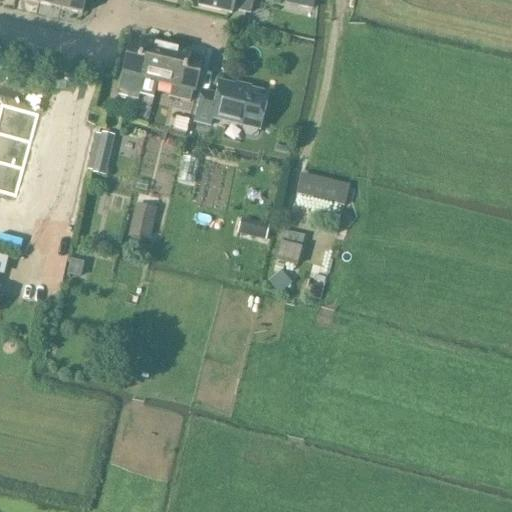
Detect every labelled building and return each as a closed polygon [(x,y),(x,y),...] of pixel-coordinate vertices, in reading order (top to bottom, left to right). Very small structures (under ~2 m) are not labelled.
[(62,0),(38,0),(38,4),(60,10),(62,0)] [(85,0),(62,0),(60,10),(82,15),(85,0)] [(199,0),(198,7),(231,15),(232,10),(249,14),(252,0),(199,0)] [(301,0),(299,8),(312,11),(314,1),(311,0),(301,0)] [(153,99),(157,83),(166,45),(143,39),(142,45),(141,45),(137,64),(125,62),(120,81),(117,96),(136,100),(137,95),(153,99)] [(166,45),(157,83),(171,87),(169,98),(192,104),(198,79),(203,61),(191,58),(193,52),(166,45)] [(267,96),(219,84),(216,96),(201,92),(194,123),(209,127),(211,119),(243,127),(242,131),(244,135),(251,137),(255,135),(256,130),(258,131),(267,96)] [(3,107),(0,117),(0,132),(29,141),(36,117),(3,107)] [(0,132),(0,162),(21,169),(29,141),(0,132)] [(100,134),(91,175),(105,178),(115,137),(100,134)] [(288,156),(291,146),(277,142),(274,153),(288,156)] [(0,162),(0,194),(13,199),(21,169),(0,162)] [(296,197),(345,208),(349,187),(301,177),(296,197)] [(311,203),(310,210),(332,213),(333,206),(311,203)] [(135,205),(127,238),(149,243),(157,210),(135,205)] [(9,222),(0,219),(0,241),(4,242),(9,222)] [(238,235),(266,242),(269,227),(241,220),(238,235)] [(284,234),(282,243),(289,245),(301,248),(303,238),(284,234)] [(71,261),(67,276),(78,278),(82,264),(71,261)] [(277,274),(281,275),(282,273),(283,266),(275,264),(273,273),(277,274)]
